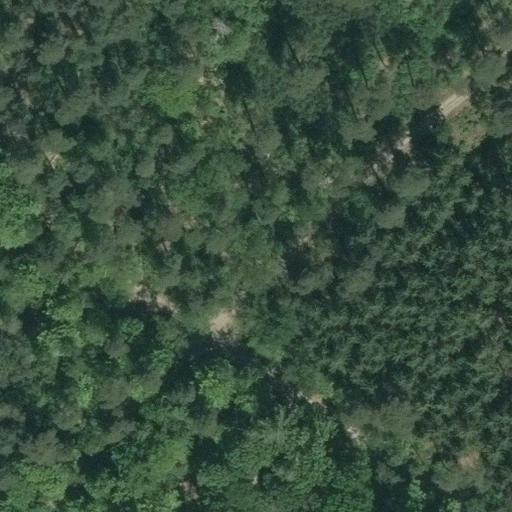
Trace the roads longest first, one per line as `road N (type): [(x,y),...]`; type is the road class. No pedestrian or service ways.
road 1 (track): [(490,77),(349,180),(214,334)]
road 2 (track): [(214,334),(476,511)]
road 3 (track): [(0,153),(87,259),(214,334)]
road 4 (track): [(75,479),(87,393),(127,284)]
